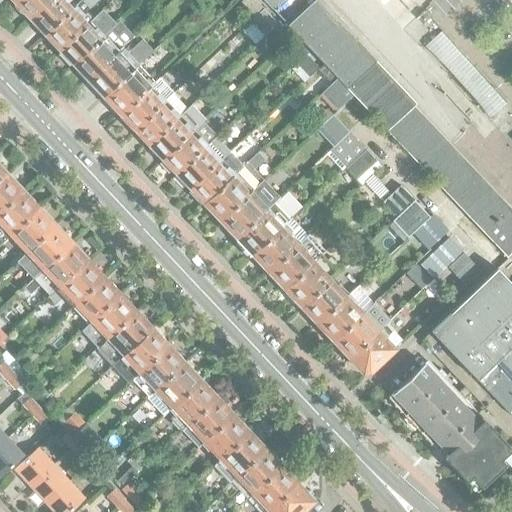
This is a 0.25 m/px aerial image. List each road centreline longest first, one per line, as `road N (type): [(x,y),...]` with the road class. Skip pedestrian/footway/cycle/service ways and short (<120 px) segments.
road 1 (secondary): [(332,431),(0,77)]
road 2 (secondary): [(424,511),(332,431)]
